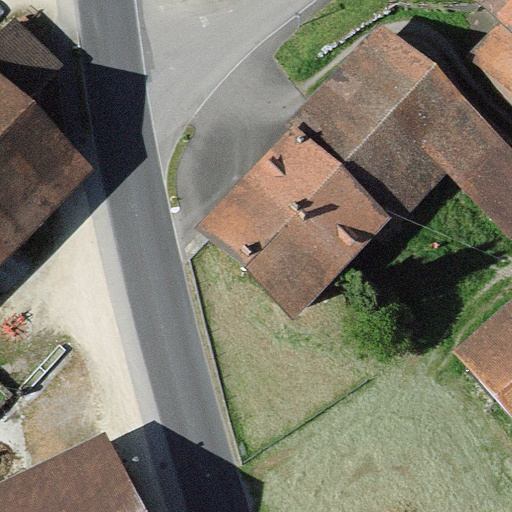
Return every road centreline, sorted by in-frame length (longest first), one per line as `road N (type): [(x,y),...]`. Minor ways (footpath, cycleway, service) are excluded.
road 1 (secondary): [(223,511),(191,415),(126,143),(119,76)]
road 2 (residential): [(280,0),(204,54),(119,76)]
